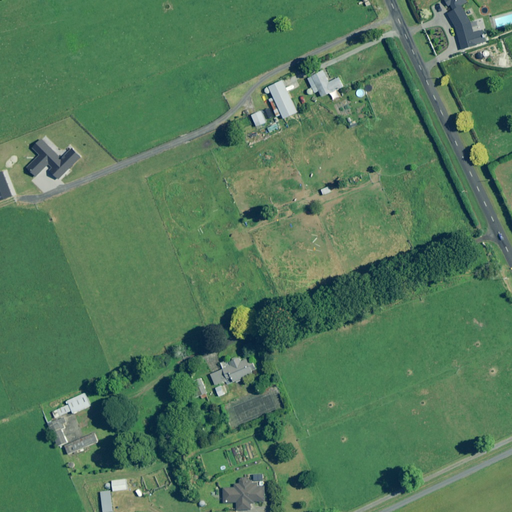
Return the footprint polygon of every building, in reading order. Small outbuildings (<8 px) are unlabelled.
[(475,33),(473,23),(463,5),(468,3),(466,0),(446,0),(449,6),(451,5),(454,11),(452,12),(449,14),(457,29),(462,50),(478,47),(478,45),(488,42),(484,30),(475,33)] [(330,83),(325,71),(309,78),(316,93),(320,91),(323,97),(344,87),(340,78),(330,83)] [(285,119),(299,113),(284,81),(270,87),(265,90),(267,94),(273,92),(275,97),(270,100),(278,117),(283,115),(285,119)] [(315,93),(312,88),(306,91),(309,96),(315,93)] [(267,123),(262,111),(253,115),(258,127),(267,123)] [(333,192),(330,187),(322,190),(324,195),(333,192)] [(242,361),(241,358),(229,362),(229,361),(222,364),(224,369),(212,374),(216,385),(233,379),(235,382),(254,374),(253,372),(257,370),(254,362),(250,363),(249,359),(242,361)] [(209,396),(202,378),(194,381),(198,392),(194,394),(195,398),(202,396),(203,399),(209,396)] [(228,393),(225,385),(217,388),(220,396),(228,393)] [(92,406),(87,394),(69,401),(71,405),(59,410),(61,416),(73,411),(76,418),(79,417),(77,412),(92,406)] [(68,443),(59,420),(50,424),(59,447),(68,443)] [(66,446),(70,455),(99,442),(95,433),(66,446)] [(128,490),(127,479),(113,481),(114,492),(128,490)] [(249,484),(249,479),(241,479),(241,484),(236,484),(236,488),(224,488),(225,503),(238,503),(238,510),(252,510),(252,502),(266,501),(265,487),(259,487),(259,483),(249,484)] [(112,511),(114,511),(112,491),(102,492),(104,511),(112,511)]
